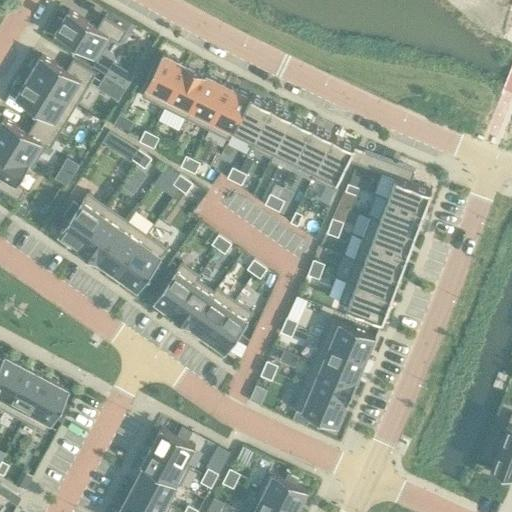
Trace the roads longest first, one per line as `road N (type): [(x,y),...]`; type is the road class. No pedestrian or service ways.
road 1 (tertiary): [(152,0),(492,161)]
road 2 (tertiary): [(492,161),(367,477)]
road 3 (residential): [(140,355),(367,477)]
road 4 (residential): [(140,355),(57,511)]
road 5 (residential): [(0,250),(140,355)]
